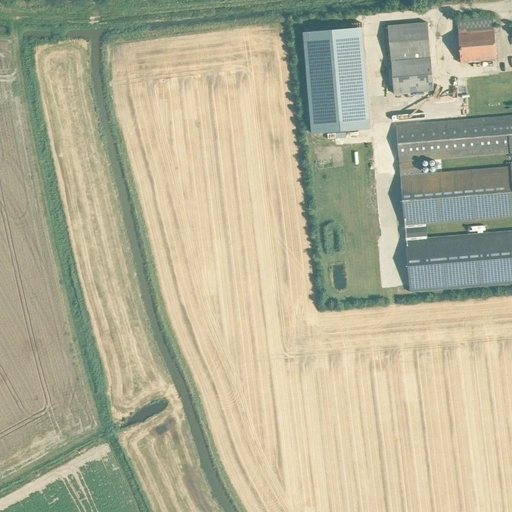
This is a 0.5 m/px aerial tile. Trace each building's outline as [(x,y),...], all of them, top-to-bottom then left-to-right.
[(433,90),(429,33),(428,23),(388,26),(394,94),(433,90)] [(352,28),(305,32),(314,134),(361,130),(352,28)] [(498,63),(494,28),(458,31),(462,67),(498,63)] [(511,164),(421,172),(420,160),(511,152),(511,115),(396,125),(405,226),(511,217),(511,164)] [(511,224),(428,233),(427,225),(406,226),(410,279),(511,270),(511,224)]
